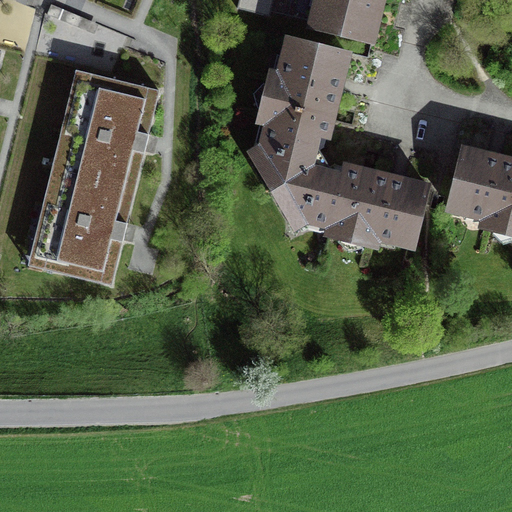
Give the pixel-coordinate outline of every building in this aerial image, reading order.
[(239,0),(237,9),(269,17),(271,12),(312,22),(317,0),(239,0)] [(311,27),(371,42),(381,0),(317,0),(312,22),(311,27)] [(324,159),(316,146),(319,134),(327,136),(348,54),(288,40),(284,58),(288,59),(283,77),(270,74),(259,119),(272,122),(267,145),(251,155),(273,190),(324,159)] [(90,74),(67,171),(135,188),(159,91),(90,74)] [(511,161),(463,150),(449,208),(467,213),(468,209),(487,213),(483,227),(511,233),(511,161)] [(294,226),(310,216),(332,222),(329,235),(374,246),(377,233),(396,238),(395,241),(413,246),(428,187),(346,167),(344,175),(332,172),(324,159),(273,190),(294,226)] [(111,285),(135,188),(67,171),(43,269),(111,285)]
